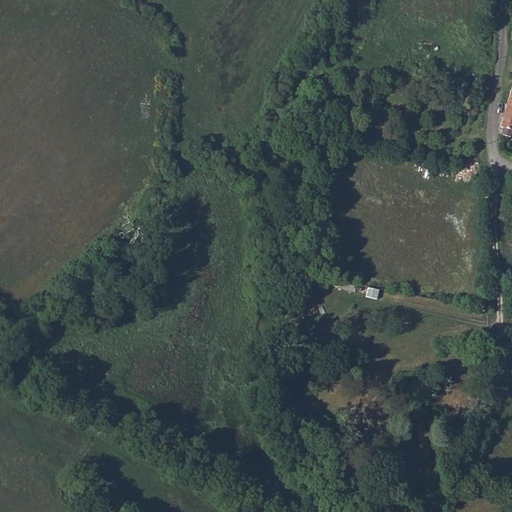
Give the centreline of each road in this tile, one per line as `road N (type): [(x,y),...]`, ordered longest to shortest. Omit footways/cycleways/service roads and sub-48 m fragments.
road 1 (track): [(491,163),(500,308),(495,371),(473,444),(430,511)]
road 2 (unclassified): [(502,0),(491,163)]
